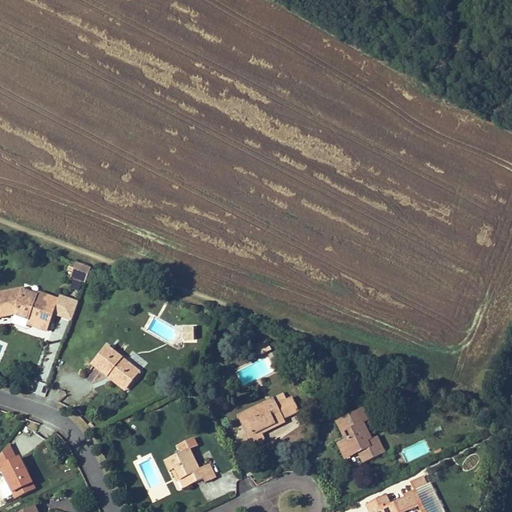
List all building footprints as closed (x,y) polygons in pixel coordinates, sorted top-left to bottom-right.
[(91,269),(76,264),(72,276),(86,282),(91,269)] [(59,301),(39,293),(38,296),(23,291),(23,290),(0,294),(0,316),(14,314),(22,317),(25,318),(25,316),(30,318),(28,324),(48,331),(59,301)] [(194,326),(183,326),(182,338),(194,339),(194,326)] [(272,350),(268,342),(259,347),(263,355),(272,350)] [(141,372),(107,346),(92,365),(108,377),(111,373),(129,387),(141,372)] [(39,379),(47,381),(52,361),(44,359),(39,379)] [(129,387),(111,373),(108,377),(126,391),(129,387)] [(35,381),(34,397),(46,397),(47,382),(35,381)] [(286,401),(283,394),(274,399),(261,405),(268,407),(276,403),(277,405),(286,401)] [(299,411),(293,398),(286,401),(293,415),(299,411)] [(286,401),(277,405),(276,403),(268,407),(261,405),(244,414),(241,421),(248,424),(253,434),(248,436),(244,438),(249,449),(266,440),(262,433),(261,431),(270,426),(271,429),(285,422),(284,419),(293,415),(286,401)] [(369,421),(363,409),(342,419),(351,437),(348,438),(343,441),(350,454),(355,451),(359,454),(362,452),(367,462),(385,453),(377,437),(368,442),(360,426),(369,421)] [(351,437),(342,419),(340,420),(348,438),(351,437)] [(253,434),(248,424),(241,421),(248,436),(253,434)] [(194,458),(190,450),(198,446),(194,438),(178,446),(181,454),(165,461),(170,472),(173,470),(175,469),(181,481),(184,479),(187,487),(204,479),(206,483),(214,479),(207,466),(200,469),(197,463),(194,464),(192,459),(194,458)] [(0,462),(15,497),(38,488),(22,453),(17,455),(13,447),(0,452),(0,462)] [(437,457),(444,454),(442,449),(435,453),(437,457)] [(217,478),(210,464),(207,466),(214,479),(217,478)] [(427,485),(423,477),(410,483),(414,491),(420,488),(427,485)] [(445,511),(431,483),(427,485),(420,488),(414,491),(413,492),(420,506),(422,511),(445,511)] [(406,511),(420,506),(413,492),(404,496),(405,498),(391,505),(385,508),(384,506),(371,511),(406,511)] [(391,505),(386,496),(367,506),(370,511),(371,511),(384,506),(385,508),(391,505)]
